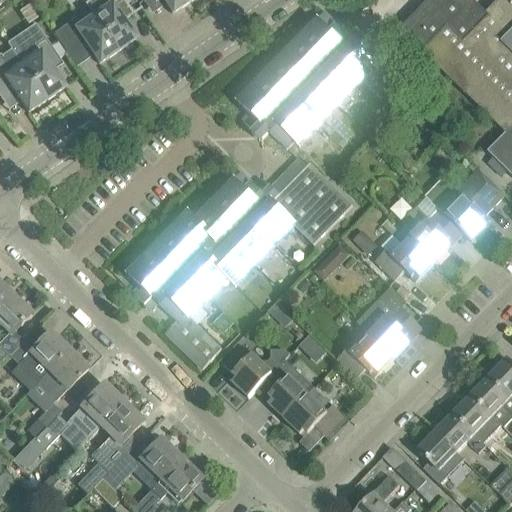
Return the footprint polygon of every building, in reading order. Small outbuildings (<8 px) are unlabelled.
[(136,40),(124,23),(134,16),(123,0),(91,0),(85,5),(94,18),(117,53),(136,40)] [(147,0),(161,0),(166,6),(172,15),(190,3),(188,0),(141,0),(143,3),(147,0)] [(473,2),(470,0),(431,0),(430,0),(429,0),(429,1),(433,5),(425,13),(421,9),(420,10),(420,11),(402,30),(401,29),(400,30),(424,54),(423,54),(424,55),(425,54),(445,73),(444,75),(445,75),(446,74),(466,94),(465,95),(466,96),(467,94),(487,114),(486,115),(486,116),(488,115),(507,134),(488,153),(511,176),(511,0),(502,0),(493,9),(494,10),(487,17),(472,3),(473,2)] [(328,12),(325,15),(306,35),(308,38),(292,54),(290,52),(279,63),(282,66),(273,74),(270,71),(259,82),(262,85),(254,93),(251,91),(239,103),(252,116),(245,123),(264,141),(271,134),(288,151),(296,143),(301,148),(386,60),(373,48),(377,44),(366,34),(359,41),(328,12)] [(117,53),(94,18),(84,25),(79,18),(61,30),(63,34),(74,50),(84,43),(99,65),(117,53)] [(59,60),(46,41),(36,26),(7,46),(11,52),(12,52),(46,102),(64,89),(49,67),(59,60)] [(1,59),(7,67),(0,72),(0,94),(3,99),(13,92),(28,114),(46,102),(12,52),(11,52),(1,59)] [(202,371),(216,357),(222,351),(191,321),(229,281),(236,288),(294,228),(313,247),(352,207),(310,166),(307,169),(299,162),(271,191),(264,184),(257,191),(241,175),(222,195),(225,198),(218,205),(215,203),(203,215),(206,217),(198,225),(188,216),(187,216),(190,219),(183,227),(180,224),(168,236),(171,239),(163,247),(160,244),(149,256),(151,259),(144,267),(141,264),(129,276),(141,288),(134,296),(145,306),(153,299),(178,323),(166,336),(202,371)] [(481,222),(494,209),(505,198),(479,172),(439,212),(459,232),(470,242),(489,223),(489,222),(485,226),(481,222)] [(439,212),(431,221),(417,208),(402,224),(407,228),(402,233),(435,265),(450,249),(446,245),(459,232),(439,212)] [(435,265),(402,233),(388,219),(381,226),(397,242),(404,248),(393,260),(386,253),(376,264),(396,283),(405,273),(412,280),(415,276),(419,280),(415,283),(416,284),(435,265)] [(339,250),(315,272),(323,282),(348,259),(339,250)] [(0,303),(8,294),(0,286),(0,303)] [(386,296),(357,325),(363,331),(394,361),(409,345),(405,341),(417,328),(422,332),(423,331),(416,325),(408,317),(401,311),(407,305),(391,290),(386,296)] [(8,294),(0,303),(0,327),(10,337),(19,328),(20,329),(23,326),(22,325),(31,316),(8,294)] [(347,352),(337,362),(343,368),(357,382),(366,372),(370,376),(374,373),(378,376),(374,380),(375,381),(394,361),(363,331),(356,338),(363,345),(351,356),(347,352)] [(49,334),(35,348),(17,366),(37,385),(69,352),(49,334)] [(295,352),(311,368),(326,353),(310,337),(295,352)] [(0,364),(9,356),(0,347),(0,364)] [(249,400),(260,389),(279,369),(290,357),(285,352),(270,352),(270,360),(267,364),(259,364),(243,348),(238,353),(224,368),(237,380),(234,384),(230,380),(229,381),(249,400)] [(47,394),(54,401),(56,403),(67,391),(68,392),(88,371),(69,352),(37,385),(47,394)] [(488,380),(511,403),(511,366),(506,361),(488,380)] [(279,369),(260,389),(273,402),(269,406),(285,422),(315,391),(308,384),(301,391),(279,369)] [(493,420),(493,419),(504,430),(511,421),(511,403),(488,380),(470,398),(493,420)] [(89,400),(68,422),(88,441),(100,428),(123,405),(103,386),(89,400)] [(327,416),(321,411),(314,403),(321,397),(315,391),(285,422),(304,441),(315,429),(324,438),(344,419),(334,409),(327,416)] [(475,438),(475,437),(493,420),(470,398),(453,416),(475,438)] [(100,448),(90,459),(107,475),(113,469),(116,466),(126,455),(119,448),(121,447),(129,439),(143,424),(123,405),(100,428),(110,438),(100,448)] [(37,421),(26,432),(35,441),(46,430),(58,417),(61,414),(52,406),(37,421)] [(458,456),(468,445),(479,455),(486,448),(475,437),(475,438),(453,416),(435,434),(458,456)] [(46,430),(35,441),(36,442),(45,451),(45,450),(68,428),(58,417),(46,430)] [(439,474),(453,460),(458,456),(435,434),(417,453),(439,474)] [(160,482),(181,461),(160,441),(139,462),(160,482)] [(107,475),(102,480),(114,492),(138,467),(126,455),(116,466),(113,469),(107,475)] [(181,461),(160,482),(131,511),(132,511),(149,511),(167,495),(177,505),(180,502),(181,503),(202,482),(181,461)] [(397,473),(417,493),(427,484),(406,464),(397,473)] [(4,473),(0,476),(0,499),(15,484),(4,473)] [(51,478),(36,494),(49,506),(64,490),(51,478)] [(391,511),(384,505),(400,488),(390,478),(373,496),(375,497),(360,511),(391,511)] [(102,480),(92,490),(112,510),(121,500),(114,492),(102,480)] [(417,493),(435,510),(444,501),(427,484),(417,493)] [(511,484),(500,497),(511,507),(511,505),(511,484)] [(456,511),(449,505),(449,506),(444,501),(435,510),(436,511),(456,511)]
